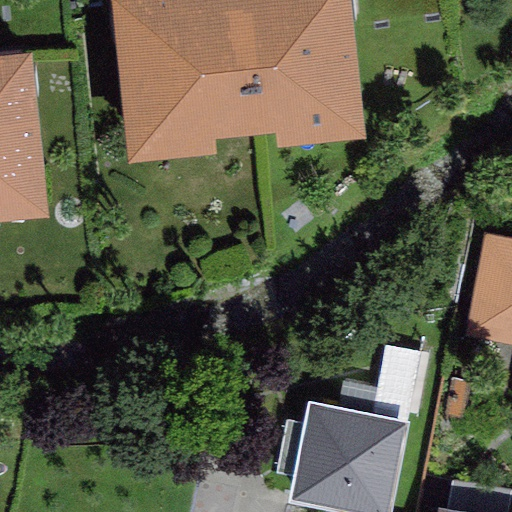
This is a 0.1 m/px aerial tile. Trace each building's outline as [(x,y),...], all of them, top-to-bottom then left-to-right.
[(332,0),(132,0),(145,116),(342,95),(332,0)] [(25,28),(0,30),(0,178),(41,174),(25,28)] [(511,228),(482,223),(462,324),(511,333),(511,228)] [(384,337),(372,399),(406,406),(419,344),(384,337)] [(307,387),(288,486),(388,505),(406,406),(372,399),(307,387)] [(511,511),(511,500),(437,485),(431,511),(511,511)]
